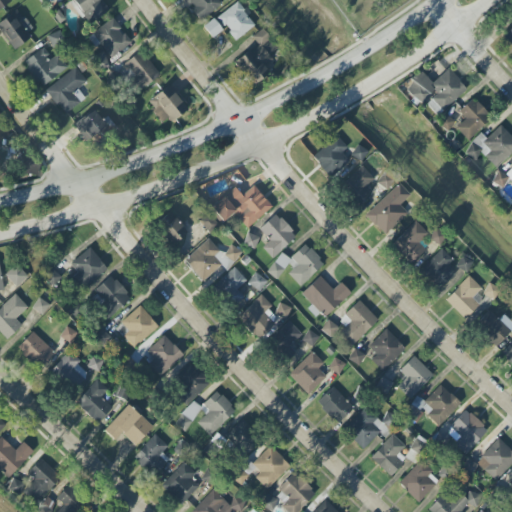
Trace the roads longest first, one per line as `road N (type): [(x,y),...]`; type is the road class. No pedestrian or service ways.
road 1 (residential): [(0,82),(100,207),(397,511)]
road 2 (residential): [(156,0),(261,143),(382,281),(511,406)]
road 3 (secondary): [(0,233),(100,207),(261,143),(365,89),(456,26)]
road 4 (secondary): [(437,1),(348,62),(243,118),(168,150),(0,201)]
road 5 (residential): [(0,373),(147,511)]
